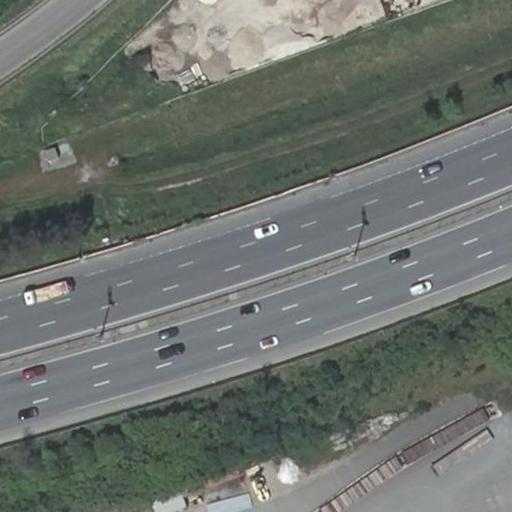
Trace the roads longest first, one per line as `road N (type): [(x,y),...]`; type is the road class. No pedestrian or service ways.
road 1 (motorway): [(511,154),(434,187),(0,325)]
road 2 (motorway): [(0,395),(511,228)]
